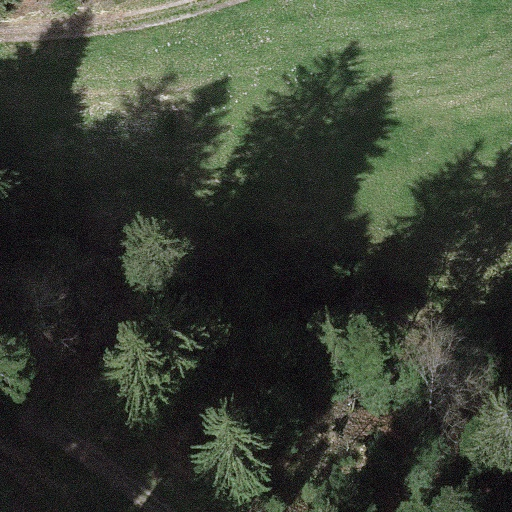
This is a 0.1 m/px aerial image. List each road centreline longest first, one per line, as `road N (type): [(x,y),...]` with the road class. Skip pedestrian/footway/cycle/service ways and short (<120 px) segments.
road 1 (track): [(220,0),(131,21),(0,32)]
road 2 (track): [(0,393),(163,511)]
